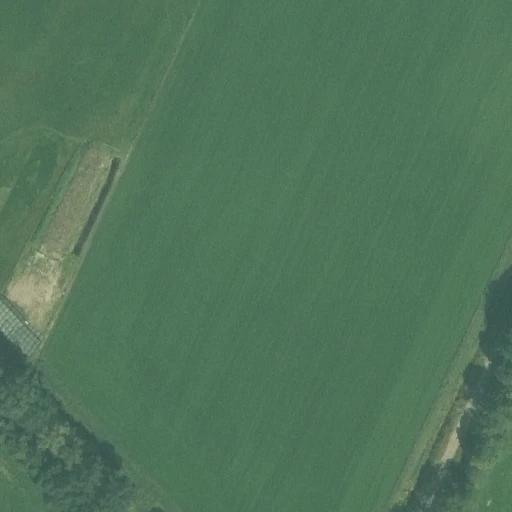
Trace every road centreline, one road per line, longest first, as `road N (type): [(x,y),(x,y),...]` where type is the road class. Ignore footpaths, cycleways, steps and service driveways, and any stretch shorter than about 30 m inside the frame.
road 1 (track): [(511,315),(422,511)]
road 2 (unclassified): [(120,511),(0,382)]
